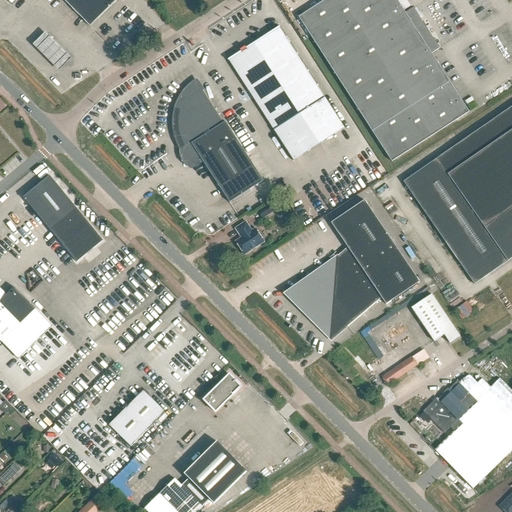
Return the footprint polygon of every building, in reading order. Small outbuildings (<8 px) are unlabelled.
[(63,0),(90,27),(116,0),(7,0),(13,5),(18,0),(63,0)] [(396,0),(326,0),(298,18),(392,162),(469,113),(431,54),(440,49),(413,8),(405,13),(397,0),(396,0)] [(344,129),(279,28),(229,60),(294,161),(344,129)] [(46,33),(45,32),(33,45),(34,46),(42,54),(53,65),(59,71),(71,58),(65,52),(55,42),(46,33)] [(196,81),(192,84),(189,87),(186,91),(183,94),(180,98),(178,102),(176,106),(175,111),(174,115),(173,120),(173,124),(174,129),(174,133),(175,138),(177,142),(179,146),(182,150),(185,148),(195,165),(202,161),(229,203),(263,181),(225,122),(223,123),(196,81)] [(511,107),(403,182),(474,285),(511,258),(511,107)] [(103,241),(49,176),(23,198),(77,263),(103,241)] [(419,282),(364,201),(331,223),(348,248),(336,257),(335,255),(330,259),(332,261),(296,292),(295,299),(331,341),(381,298),(386,305),(419,282)] [(258,212),(262,220),(277,210),(272,203),(258,212)] [(244,256),(264,243),(255,229),(252,231),(246,222),(235,229),(241,238),(235,242),(244,256)] [(0,341),(2,343),(35,309),(14,288),(6,296),(13,303),(0,316),(0,341)] [(6,296),(0,289),(0,316),(13,303),(6,296)] [(444,336),(449,344),(460,337),(432,295),(411,308),(434,342),(444,336)] [(466,301),(453,309),(459,319),(472,311),(466,301)] [(417,366),(412,357),(382,377),(387,386),(417,366)] [(215,413),(241,387),(229,375),(203,400),(215,413)] [(424,413),(420,417),(426,423),(430,419),(431,420),(444,434),(450,428),(458,420),(491,388),(490,387),(482,379),(477,383),(469,375),(437,398),(423,412),(424,413)] [(455,432),(436,451),(473,489),(511,450),(511,390),(500,379),(491,388),(458,420),(463,424),(455,432)] [(131,447),(165,413),(143,391),(109,426),(131,447)] [(147,511),(198,511),(203,508),(202,507),(209,500),(213,504),(246,472),(217,442),(184,474),(188,479),(181,486),(174,479),(144,508),(147,511)] [(0,481),(5,486),(18,473),(12,467),(0,478),(0,481)] [(58,490),(59,481),(52,480),(51,489),(58,490)] [(511,511),(511,494),(500,507),(505,511),(511,511)]
